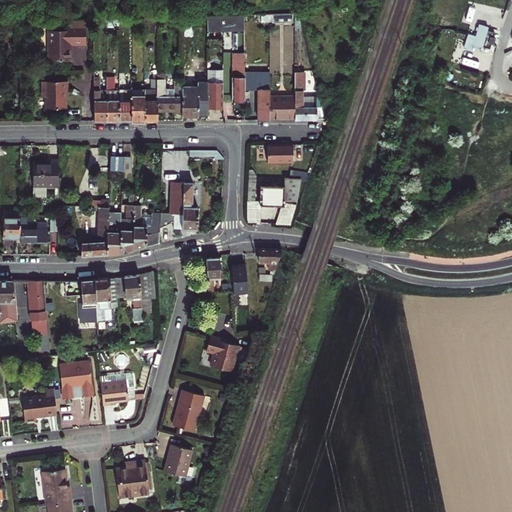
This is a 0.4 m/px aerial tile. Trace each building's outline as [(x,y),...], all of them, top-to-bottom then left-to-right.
[(272,14),(272,21),(293,21),(293,13),(272,14)] [(207,21),(207,24),(244,23),(244,15),(207,16),(207,21)] [(94,20),(94,27),(106,27),(106,19),(94,20)] [(489,27),(479,24),(472,48),(482,51),(489,27)] [(86,44),(86,27),(70,27),(70,30),(49,31),(49,60),(71,60),(71,44),(86,44)] [(244,76),(244,54),(233,54),(233,70),(232,72),(233,101),(245,101),(244,89),(244,76)] [(120,121),(132,121),(132,95),(132,89),(132,68),(127,68),(128,73),(119,73),(119,80),(126,80),(127,85),(128,86),(128,89),(119,90),(120,121)] [(223,70),(207,70),(207,96),(207,109),(222,109),(223,70)] [(295,120),(317,120),(317,107),(314,107),(314,97),(303,97),(303,72),(294,72),(295,97),(295,117),(295,120)] [(157,79),(157,108),(176,108),(176,112),(183,112),(182,89),(182,78),(165,79),(165,74),(157,74),(157,79)] [(107,90),(107,121),(120,121),(119,90),(115,90),(114,76),(107,76),(107,90)] [(269,109),(269,97),(269,76),(244,76),(244,89),(254,89),(258,89),(258,93),(258,109),(269,109)] [(157,108),(157,79),(151,79),(151,88),(144,89),(144,95),(145,121),(157,120),(157,112),(157,108)] [(100,80),(94,80),(95,121),(107,121),(107,90),(100,90),(100,80)] [(67,90),(68,81),(41,81),(41,96),(44,97),(44,108),(66,107),(66,90),(67,90)] [(197,89),(182,89),(183,112),(183,115),(207,115),(207,109),(207,96),(198,96),(197,89)] [(132,95),(132,121),(145,121),(144,95),(132,95)] [(269,109),(270,117),(295,117),(295,97),(269,97),(269,109)] [(294,163),(293,144),(267,144),(267,163),(294,163)] [(217,151),(215,151),(215,156),(215,160),(223,160),(223,158),(217,151)] [(110,170),(123,170),(123,157),(111,156),(110,170)] [(58,186),(58,160),(51,160),(51,163),(33,162),(33,196),(46,197),(47,186),(58,186)] [(306,180),(307,173),(292,171),(291,178),(285,178),(284,186),(269,186),(270,181),(262,181),(262,186),(260,186),(260,202),(260,205),(281,206),(284,206),(285,203),(296,204),(301,180),(306,180)] [(256,176),(249,176),(248,201),(255,202),(256,176)] [(160,213),(160,229),(171,224),(171,222),(173,222),(173,229),(197,229),(198,207),(190,207),(190,202),(192,202),(193,182),(171,182),(170,213),(160,212),(160,213)] [(133,249),(135,206),(135,192),(130,192),(129,205),(128,205),(127,219),(127,229),(121,229),(120,252),(133,249)] [(81,255),(107,253),(109,212),(109,201),(101,201),(101,207),(99,207),(99,211),(99,238),(89,238),(89,242),(81,243),(81,255)] [(249,223),(259,224),(260,205),(260,202),(255,202),(248,201),(247,217),(249,223)] [(290,226),(298,205),(296,204),(285,203),(284,206),(281,206),(274,225),(290,226)] [(141,206),(135,206),(133,249),(160,243),(160,229),(160,213),(141,214),(141,206)] [(121,212),(109,212),(107,253),(120,252),(121,229),(121,219),(121,212)] [(20,237),(20,217),(3,217),(3,237),(20,237)] [(27,228),(27,217),(20,217),(20,237),(20,242),(47,242),(47,230),(36,229),(36,228),(27,228)] [(258,248),(258,263),(269,263),(268,271),(271,271),(275,271),(282,249),(258,248)] [(246,269),(245,254),(231,255),(232,270),(246,269)] [(221,277),(220,257),(206,258),(208,292),(214,291),(213,278),(221,277)] [(148,298),(155,298),(153,271),(140,274),(141,299),(148,298)] [(117,297),(133,296),(135,321),(143,320),(142,313),(141,299),(140,274),(116,278),(117,297)] [(272,282),(273,275),(266,274),(260,274),(259,281),(272,282)] [(105,320),(111,319),(110,307),(118,307),(117,297),(116,278),(95,279),(96,302),(98,321),(106,321),(105,320)] [(9,321),(16,320),(13,280),(0,279),(0,316),(9,315),(9,321)] [(81,280),(82,303),(96,302),(95,279),(81,280)] [(48,336),(43,280),(28,280),(33,337),(48,336)] [(142,313),(149,312),(148,298),(141,299),(142,313)] [(211,366),(232,371),(239,345),(210,336),(206,350),(214,352),(211,366)] [(97,355),(100,360),(106,357),(103,351),(97,355)] [(59,363),(63,398),(73,397),(72,387),(82,386),(83,396),(93,395),(89,360),(59,363)] [(100,383),(103,405),(110,404),(110,402),(129,400),(126,380),(100,383)] [(57,414),(54,388),(45,389),(46,394),(22,397),(25,422),(36,421),(36,417),(57,414)] [(176,410),(172,425),(194,431),(204,395),(182,389),(178,405),(179,407),(178,410),(176,410)] [(170,455),(165,471),(186,476),(193,450),(171,444),(168,455),(170,455)] [(125,467),(116,468),(119,497),(149,493),(148,488),(145,462),(145,459),(131,461),(131,468),(126,469),(126,467),(125,467)] [(67,486),(66,468),(42,471),(46,503),(47,502),(71,500),(70,493),(70,486),(67,486)] [(48,511),(70,511),(71,509),(72,508),(71,500),(47,502),(48,511)]
